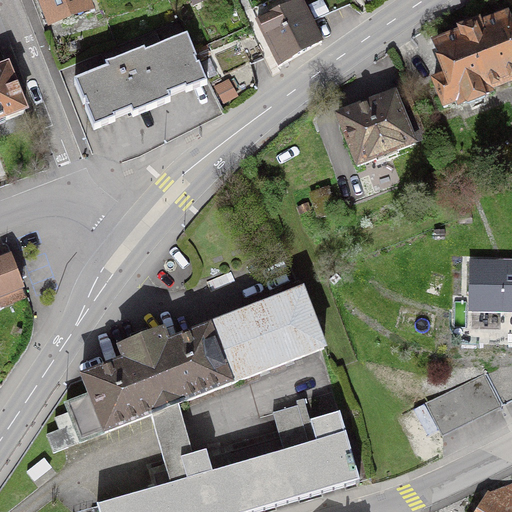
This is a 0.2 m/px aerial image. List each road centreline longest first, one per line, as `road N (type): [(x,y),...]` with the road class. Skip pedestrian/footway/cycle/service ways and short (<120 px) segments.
road 1 (secondary): [(129,245),(234,134),(424,0)]
road 2 (secondary): [(0,438),(129,245)]
road 3 (residential): [(7,0),(87,200)]
road 4 (residential): [(379,507),(511,447)]
